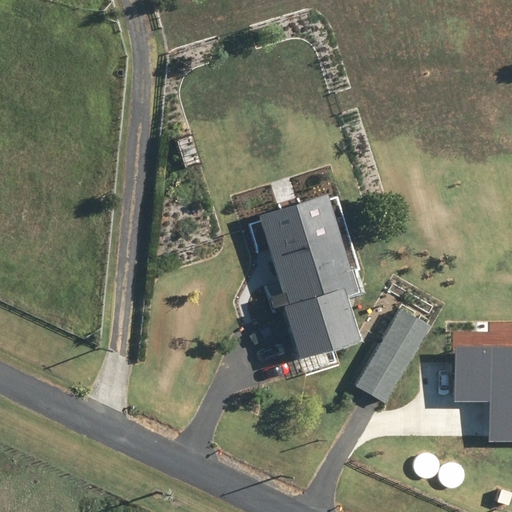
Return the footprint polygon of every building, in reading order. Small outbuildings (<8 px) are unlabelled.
[(244,141),(228,140),(227,161),(243,162),(244,141)] [(385,203),(388,185),(365,181),(366,175),(348,172),(348,176),(338,174),(335,188),(344,190),(343,195),(385,203)] [(328,231),(261,252),(274,295),(261,298),(266,314),(271,313),(286,360),(294,357),(300,376),(334,365),(328,346),(345,341),(331,297),(348,292),(328,231)] [(424,327),(395,310),(349,386),(379,403),(424,327)] [(479,481),(473,499),(504,509),(510,491),(479,481)]
